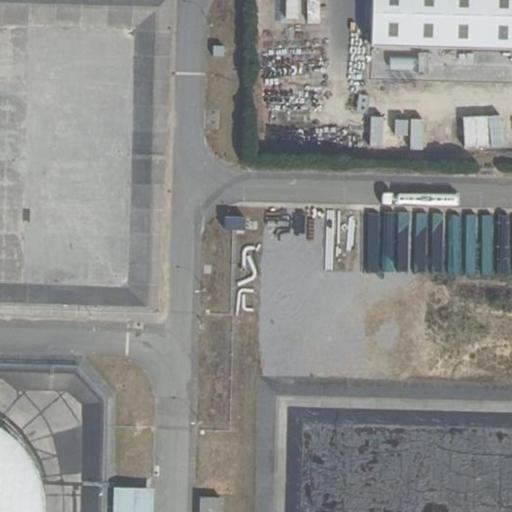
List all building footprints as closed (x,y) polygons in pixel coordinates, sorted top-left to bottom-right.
[(284,0),(284,19),(298,20),(298,0),(284,0)] [(511,0),(369,0),(368,47),(511,50),(511,0)] [(389,70),(412,72),(414,59),(390,56),(389,70)] [(463,120),(468,152),(497,147),(493,116),(463,120)] [(0,511),(48,511),(47,500),(45,488),(41,476),(36,464),(30,453),(22,443),(13,435),(3,427),(0,424),(0,511)] [(203,481),(202,494),(232,495),(232,482),(203,481)] [(153,511),(154,488),(113,487),(112,511),(153,511)] [(220,511),(221,496),(199,496),(198,511),(220,511)]
